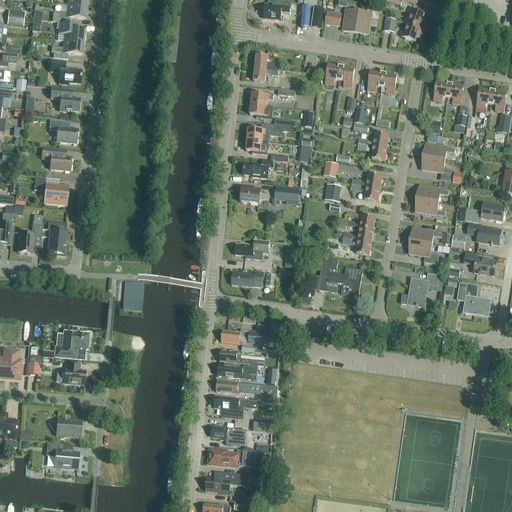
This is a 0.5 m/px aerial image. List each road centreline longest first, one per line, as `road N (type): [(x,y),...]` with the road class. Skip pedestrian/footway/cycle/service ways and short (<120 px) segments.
road 1 (residential): [(0,267),(78,271),(104,0)]
road 2 (tertiary): [(210,302),(235,36)]
road 3 (residential): [(379,326),(421,63)]
road 4 (tertiary): [(187,511),(210,302)]
road 5 (residential): [(421,63),(235,36)]
road 6 (residential): [(379,326),(210,302)]
road 7 (residential): [(469,511),(499,343)]
road 8 (residential): [(499,343),(379,326)]
